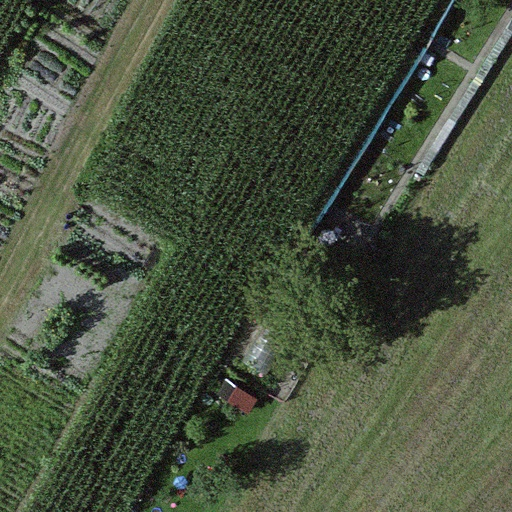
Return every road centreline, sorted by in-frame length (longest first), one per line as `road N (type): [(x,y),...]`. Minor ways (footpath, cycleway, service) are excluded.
road 1 (track): [(171,0),(0,313)]
road 2 (track): [(243,397),(167,511)]
